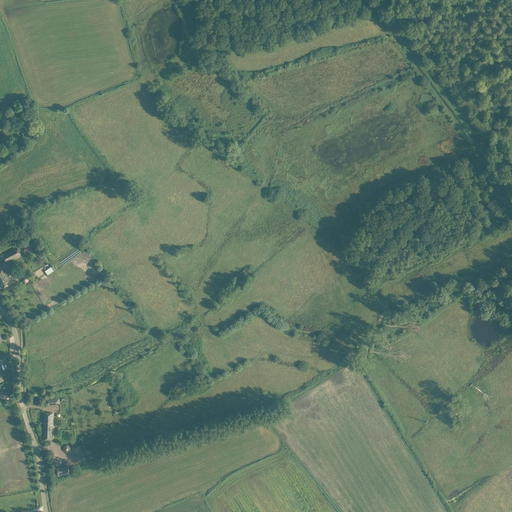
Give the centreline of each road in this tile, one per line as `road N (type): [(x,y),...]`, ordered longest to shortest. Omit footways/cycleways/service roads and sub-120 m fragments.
road 1 (track): [(370,0),(511,181)]
road 2 (unclassified): [(46,511),(16,335),(0,308)]
